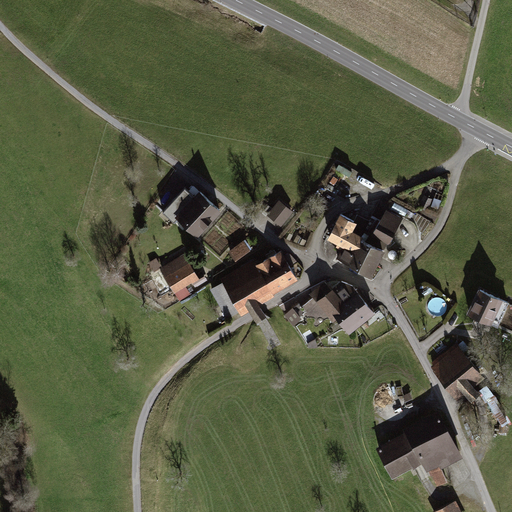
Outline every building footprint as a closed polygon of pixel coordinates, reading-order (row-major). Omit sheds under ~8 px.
[(198,189),(177,213),(202,234),(222,210),(198,189)] [(280,200),(268,215),(282,226),(294,211),(280,200)] [(344,210),(329,238),(348,248),(341,261),(378,281),(413,215),(390,203),(372,238),(354,229),(360,219),(344,210)] [(236,261),(252,250),(245,240),(229,251),(236,261)] [(285,247),(225,281),(241,311),(302,277),(285,247)] [(188,254),(164,266),(177,291),(201,279),(188,254)] [(148,262),(153,271),(162,267),(158,257),(148,262)] [(358,282),(330,303),(356,337),(384,316),(358,282)] [(486,289),(472,317),(496,328),(510,301),(486,289)] [(285,314),(294,325),(303,318),(294,307),(285,314)] [(465,345),(435,365),(460,402),(490,382),(465,345)] [(443,415),(379,445),(395,478),(428,463),(442,493),(461,483),(453,466),(465,461),(443,415)]
